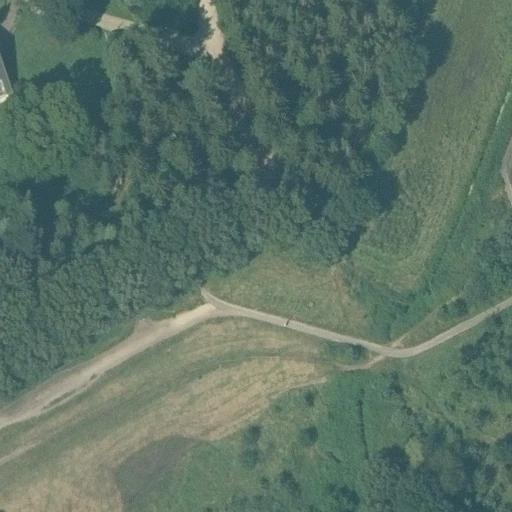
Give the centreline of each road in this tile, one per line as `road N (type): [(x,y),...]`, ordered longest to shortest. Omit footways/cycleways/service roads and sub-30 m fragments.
road 1 (track): [(167,232),(216,202),(243,157),(204,0)]
road 2 (track): [(0,323),(167,232)]
